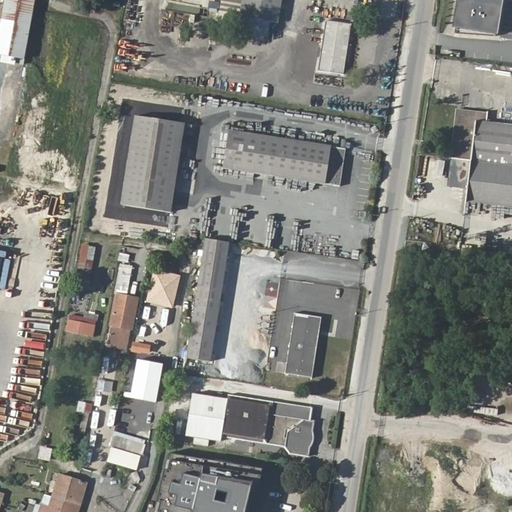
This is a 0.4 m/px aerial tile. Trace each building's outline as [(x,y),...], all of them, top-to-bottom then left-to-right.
[(34,0),(5,0),(0,30),(0,57),(23,62),(34,0)] [(225,0),(223,14),(245,18),(282,24),(286,0),(225,0)] [(508,0),(462,0),(457,34),(503,36),(508,0)] [(330,19),(321,69),(348,73),(356,23),(330,19)] [(460,111),(455,160),(511,165),(511,126),(491,124),(492,115),(460,111)] [(140,115),(125,204),(172,212),(188,123),(140,115)] [(330,149),(235,131),(228,168),(342,188),(349,152),(330,149)] [(511,165),(455,160),(453,178),(457,179),(456,185),(470,187),(469,198),(511,202),(511,165)] [(450,235),(449,244),(460,247),(461,238),(450,235)] [(204,237),(183,357),(209,361),(230,241),(204,237)] [(92,280),(95,246),(80,244),(77,279),(92,280)] [(0,311),(50,321),(60,267),(0,255),(0,311)] [(180,275),(154,270),(147,303),(172,308),(180,275)] [(132,329),(137,299),(116,295),(111,319),(110,325),(132,329)] [(296,311),(285,373),(311,377),(319,338),(322,339),(324,330),(320,329),(323,316),(296,311)] [(85,325),(85,320),(71,317),(67,333),(68,333),(66,344),(78,347),(79,343),(77,342),(78,334),(93,338),(95,327),(85,325)] [(130,329),(110,325),(108,336),(128,340),(130,329)] [(126,350),(128,340),(108,336),(106,346),(126,350)] [(151,345),(132,342),(131,352),(149,355),(151,345)] [(156,403),(163,364),(136,359),(130,399),(156,403)] [(310,421),(312,409),(274,402),(230,394),(229,399),(192,394),(186,435),(221,441),(222,436),(286,448),(289,454),(309,457),(311,448),(313,443),(314,440),(315,436),(313,428),(315,422),(310,421)] [(78,402),(77,414),(91,415),(92,403),(78,402)] [(142,447),(118,438),(115,448),(138,456),(142,447)] [(41,446),(38,459),(51,462),(54,449),(41,446)] [(126,469),(134,472),(139,459),(111,449),(107,462),(126,469)] [(256,511),(263,471),(169,457),(160,511),(256,511)] [(86,483),(79,481),(60,475),(53,497),(70,502),(80,505),(86,483)] [(67,511),(70,502),(53,497),(48,511),(67,511)] [(77,511),(80,505),(70,502),(67,511),(77,511)]
